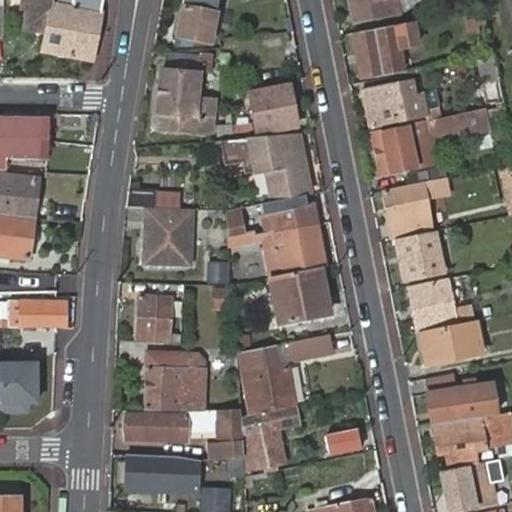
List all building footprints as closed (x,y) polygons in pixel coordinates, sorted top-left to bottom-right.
[(27,0),(24,20),(27,25),(45,29),(41,50),(89,59),(101,0),(27,0)] [(349,0),(353,22),(400,13),(396,0),(349,0)] [(182,7),(177,37),(211,43),(216,12),(182,7)] [(479,59),(492,57),(481,11),(466,14),(468,19),(476,60),(479,59)] [(353,36),(361,77),(403,69),(399,48),(417,45),(413,25),(395,29),(395,27),(353,36)] [(200,57),(168,54),(165,70),(198,73),(200,57)] [(498,72),(495,56),(492,57),(479,59),(482,75),(498,72)] [(196,99),(198,73),(165,70),(160,70),(156,113),(178,114),(177,129),(200,132),(201,122),(212,124),(213,101),(196,99)] [(296,129),(289,81),(264,87),(245,91),(253,138),(296,129)] [(405,110),(403,99),(402,96),(398,97),(395,82),(364,89),(372,129),(419,118),(416,107),(405,110)] [(414,96),(403,99),(405,110),(416,107),(414,96)] [(507,117),(505,104),(498,105),(497,107),(464,114),(464,117),(373,135),(381,175),(436,163),(430,133),(507,117)] [(4,118),(3,156),(3,158),(35,159),(36,119),(4,118)] [(253,138),(221,141),(224,166),(242,163),(244,175),(267,173),(271,198),(272,199),(308,192),(297,134),(253,138)] [(511,164),(502,166),(511,211),(511,164)] [(432,179),(446,177),(445,166),(430,169),(432,179)] [(0,215),(32,218),(36,180),(0,174),(0,215)] [(450,194),(446,177),(432,179),(432,182),(384,192),(394,240),(396,240),(431,232),(424,199),(450,194)] [(263,197),(127,192),(125,208),(146,209),(193,211),(224,212),(238,208),(252,206),(264,203),(263,197)] [(254,216),(252,206),(238,208),(224,212),(226,236),(254,232),(275,229),(315,224),(312,205),(254,216)] [(193,211),(146,209),(142,265),(190,268),(193,211)] [(0,256),(26,260),(32,218),(0,215),(0,256)] [(323,266),(315,224),(275,229),(283,274),(323,266)] [(254,232),(226,236),(227,248),(255,244),(254,232)] [(434,232),(431,232),(396,240),(404,281),(443,273),(434,232)] [(209,281),(230,283),(232,262),(211,260),(209,281)] [(329,315),(320,268),(270,279),(279,325),(329,315)] [(408,289),(414,320),(411,321),(414,332),(463,322),(463,321),(470,320),(468,311),(462,312),(461,307),(457,308),(455,300),(466,297),(462,279),(408,289)] [(213,290),(212,310),(225,310),(227,291),(213,290)] [(167,341),(167,344),(179,345),(179,336),(168,335),(169,325),(170,325),(171,309),(159,309),(160,299),(139,298),(136,339),(167,341)] [(0,329),(55,328),(65,328),(66,302),(21,303),(21,318),(8,318),(8,323),(0,323),(0,329)] [(481,352),(475,322),(419,333),(426,364),(481,352)] [(333,354),(329,335),(296,342),(282,344),(286,364),(333,354)] [(262,365),(258,349),(237,354),(238,361),(241,360),(243,369),(262,365)] [(147,354),(144,409),(195,410),(196,372),(182,371),(183,357),(147,354)] [(249,415),(292,405),(283,365),(239,375),(249,415)] [(424,379),(432,427),(478,419),(472,390),(456,392),(452,373),(424,379)] [(0,420),(30,421),(29,377),(0,376),(0,420)] [(478,419),(493,416),(488,388),(472,390),(478,419)] [(297,424),(292,405),(249,415),(239,417),(241,443),(242,454),(242,458),(254,455),(257,467),(277,463),(270,429),(277,428),(297,424)] [(239,417),(239,410),(220,412),(187,412),(186,416),(126,415),(126,440),(186,441),(187,420),(218,420),(219,443),(241,443),(239,417)] [(498,443),(493,416),(478,419),(483,446),(498,443)] [(483,446),(478,419),(432,427),(436,454),(458,450),(475,448),(483,446)] [(284,462),(277,428),(270,429),(277,463),(284,462)] [(324,435),(328,453),(359,447),(355,428),(324,435)] [(176,454),(218,454),(219,443),(176,444),(176,454)] [(242,454),(241,443),(219,443),(218,454),(242,454)] [(475,448),(458,450),(443,453),(446,470),(478,463),(475,448)] [(231,477),(244,477),(242,458),(200,459),(200,477),(231,477)] [(441,473),(449,511),(461,511),(473,509),(469,488),(489,484),(485,464),(441,473)] [(229,511),(231,477),(200,477),(198,511),(229,511)] [(371,511),(369,497),(315,509),(315,511),(371,511)] [(0,511),(19,511),(19,498),(0,498),(0,511)]
